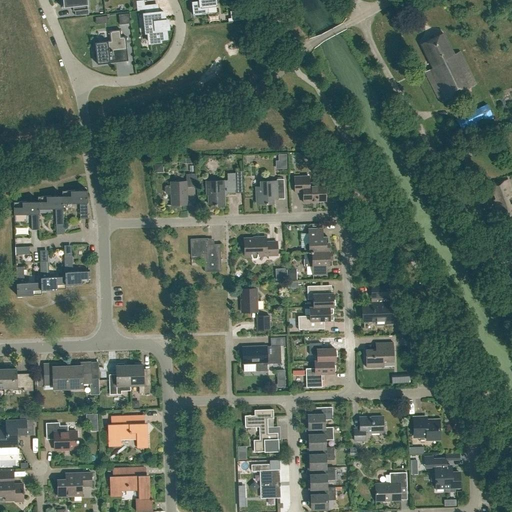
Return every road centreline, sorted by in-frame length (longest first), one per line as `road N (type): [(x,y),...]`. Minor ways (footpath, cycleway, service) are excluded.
road 1 (residential): [(352,396),(344,218),(102,224)]
road 2 (unclassified): [(89,142),(233,104),(309,44),(361,17)]
road 3 (residential): [(361,17),(487,251)]
road 4 (residential): [(173,0),(180,27),(164,65),(132,82),(88,78)]
road 5 (residential): [(468,511),(472,452),(440,393)]
